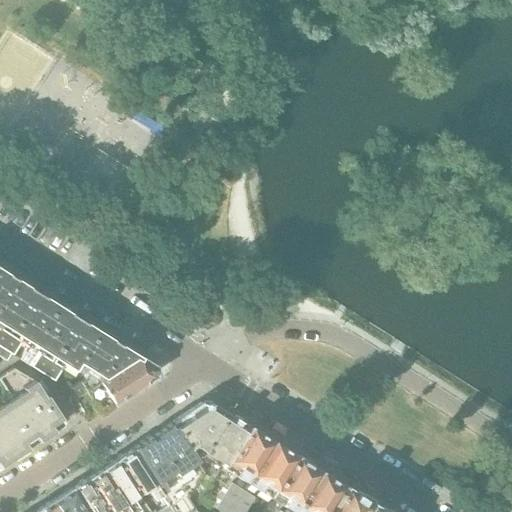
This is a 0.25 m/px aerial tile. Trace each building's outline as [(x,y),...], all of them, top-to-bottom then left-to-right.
[(133,112),(130,118),(150,131),(149,133),(156,139),(163,129),(140,113),(135,110),(133,112)] [(0,295),(11,278),(0,271),(0,295)] [(0,342),(32,291),(11,278),(0,295),(0,342)] [(27,347),(54,305),(32,291),(0,342),(0,357),(5,361),(10,354),(18,340),(27,347)] [(28,366),(38,372),(73,317),(54,305),(27,347),(37,352),(28,366)] [(74,365),(95,331),(73,317),(38,372),(51,380),(59,366),(69,373),(71,369),(74,365)] [(81,394),(84,390),(137,358),(95,331),(74,365),(86,373),(82,380),(67,390),(71,395),(82,411),(89,406),(81,394)] [(137,358),(84,390),(99,411),(151,376),(152,367),(137,358)] [(0,405),(0,438),(10,455),(24,446),(22,442),(32,435),(35,439),(50,429),(48,425),(57,419),(59,423),(61,422),(55,412),(44,395),(41,397),(34,386),(35,386),(32,380),(12,369),(0,376),(0,383),(10,398),(0,405)] [(200,455),(226,414),(217,408),(216,408),(210,404),(210,403),(199,404),(170,423),(188,447),(192,444),(199,450),(197,453),(200,455)] [(206,490),(220,466),(245,426),(226,414),(200,455),(211,462),(206,470),(204,472),(197,482),(206,490)] [(185,497),(197,482),(204,472),(196,460),(188,447),(170,423),(170,422),(130,449),(171,511),(189,511),(192,509),(185,497)] [(220,511),(223,511),(269,441),(245,426),(220,466),(232,474),(212,507),(220,511)] [(0,461),(10,455),(0,438),(0,461)] [(256,489),(267,496),(292,456),(269,441),(223,511),(240,511),(251,496),(256,489)] [(171,511),(130,449),(115,459),(138,493),(145,489),(159,510),(157,511),(155,511),(196,511),(193,510),(192,509),(189,511),(171,511)] [(289,511),(316,471),(292,456),(267,496),(279,504),(274,511),(289,511)] [(137,511),(129,499),(138,493),(115,459),(100,468),(128,511),(137,511)] [(128,511),(100,468),(84,479),(105,511),(108,511),(114,508),(116,511),(128,511)] [(323,511),(340,486),(316,471),(289,511),(323,511)] [(105,511),(84,479),(70,488),(85,511),(105,511)] [(359,511),(366,502),(340,486),(323,511),(359,511)] [(56,511),(85,511),(70,488),(49,501),(56,511)] [(56,511),(49,501),(33,511),(56,511)] [(381,511),(366,502),(359,511),(381,511)]
